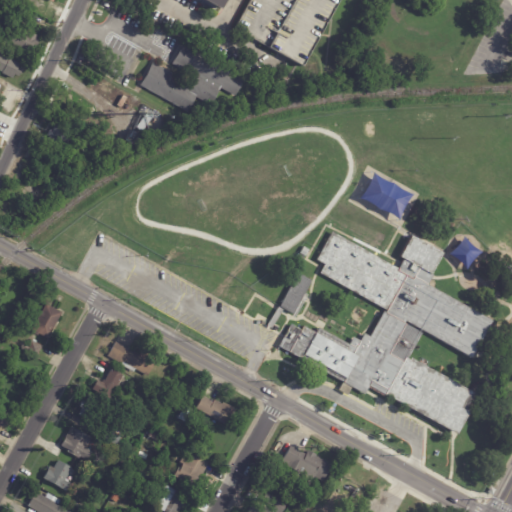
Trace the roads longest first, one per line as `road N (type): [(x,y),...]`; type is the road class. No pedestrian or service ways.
road 1 (tertiary): [(480,511),(0,243)]
road 2 (residential): [(98,304),(0,482)]
road 3 (tertiary): [(81,0),(0,169)]
road 4 (residential): [(279,401),(217,511)]
